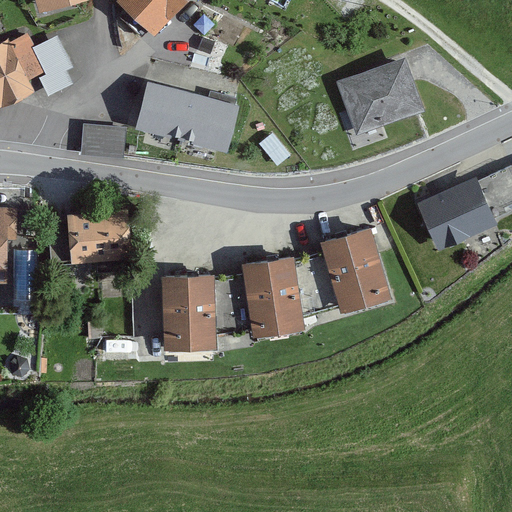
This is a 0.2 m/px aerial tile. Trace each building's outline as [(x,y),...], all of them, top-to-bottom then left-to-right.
[(30,0),(35,13),(78,0),(30,0)] [(181,0),(112,0),(151,34),(181,0)] [(24,32),(0,43),(0,108),(29,94),(22,80),(42,70),(24,32)] [(331,82),(352,137),(420,111),(399,57),(331,82)] [(174,139),(186,92),(141,80),(128,127),(174,139)] [(186,92),(174,139),(219,150),(231,103),(186,92)] [(78,156),(117,155),(117,125),(78,126),(78,156)] [(412,201),(435,250),(511,215),(511,170),(509,163),(471,180),(469,175),(412,201)] [(0,241),(11,242),(12,209),(0,208),(0,241)] [(118,211),(61,213),(63,259),(120,257),(118,211)] [(385,295),(364,225),(314,240),(318,254),(288,263),(287,254),(234,263),(236,276),(209,280),(209,273),(156,273),(157,349),(210,348),(210,333),(245,327),(246,335),(299,327),(297,316),(333,304),(335,310),(385,295)] [(14,278),(33,279),(34,250),(16,249),(14,278)]
